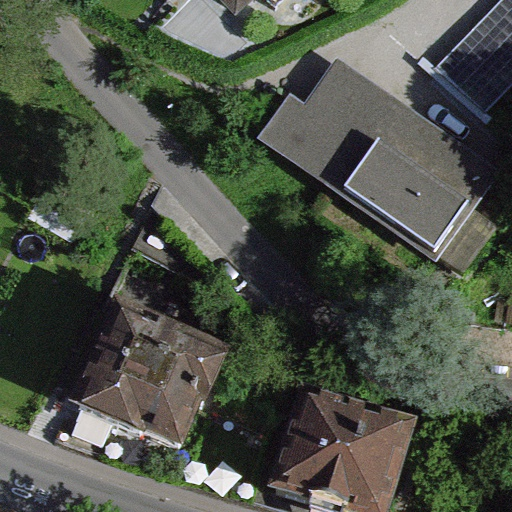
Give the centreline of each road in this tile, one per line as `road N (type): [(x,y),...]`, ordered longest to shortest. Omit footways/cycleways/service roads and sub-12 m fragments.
road 1 (residential): [(34,0),(307,315),(397,387),(511,412)]
road 2 (track): [(395,21),(217,96),(197,96),(51,27)]
road 3 (residential): [(110,511),(0,464)]
